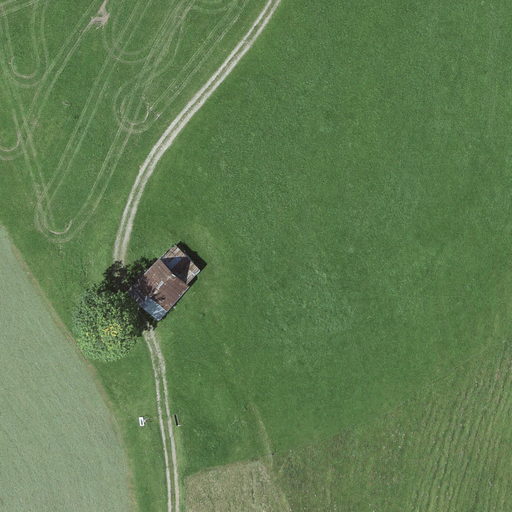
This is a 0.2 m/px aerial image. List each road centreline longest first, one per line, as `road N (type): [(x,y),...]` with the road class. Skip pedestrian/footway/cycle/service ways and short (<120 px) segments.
road 1 (track): [(176,511),(157,351),(125,313),(122,248),(155,159),(278,0)]
road 2 (track): [(146,333),(194,330),(227,346),(282,511)]
